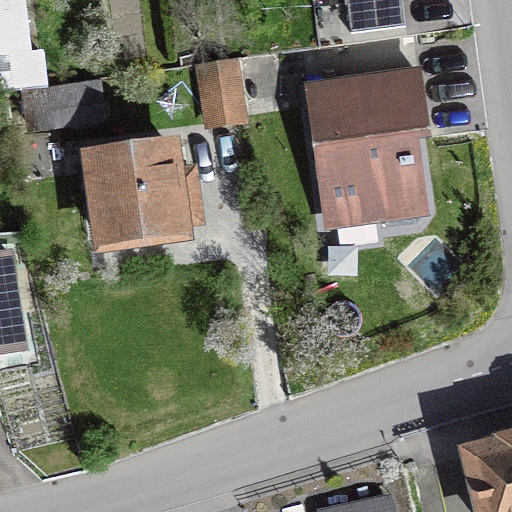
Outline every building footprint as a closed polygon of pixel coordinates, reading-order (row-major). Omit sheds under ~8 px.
[(199,65),(207,122),(242,117),(233,60),(199,65)] [(308,90),(325,208),(360,202),(379,217),(424,211),(410,113),(423,112),(418,75),(308,90)] [(20,91),(24,123),(103,113),(98,79),(20,91)] [(90,159),(101,242),(182,231),(181,225),(199,222),(192,171),(174,173),(170,148),(90,159)] [(0,253),(0,354),(21,351),(6,253),(0,253)] [(511,511),(511,441),(468,453),(482,511),(511,511)]
